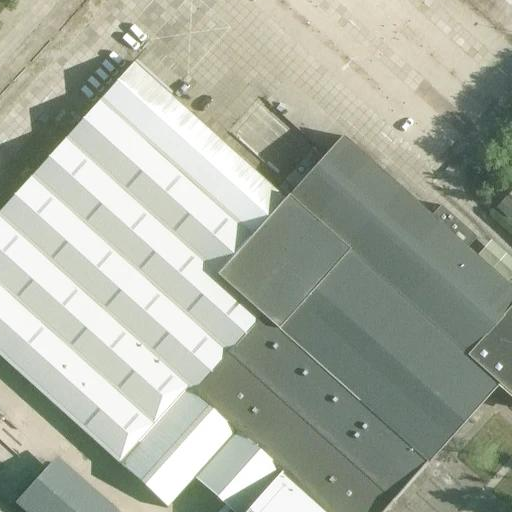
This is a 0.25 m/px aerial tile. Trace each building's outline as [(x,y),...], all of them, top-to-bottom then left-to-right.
[(286,200),(285,199),(133,62),(0,209),(0,358),(167,508),(235,432),(149,353),(286,200)] [(380,511),(493,386),(489,383),(492,380),(466,355),(511,304),(511,288),(342,136),(285,199),(286,200),(149,353),(325,511),(380,511)] [(511,219),(511,217),(511,203),(505,197),(504,197),(495,206),(511,219)] [(511,304),(466,355),(492,380),(511,397),(511,304)] [(15,502),(25,511),(99,511),(48,465),(15,502)] [(325,511),(296,486),(281,472),(245,511),(325,511)]
